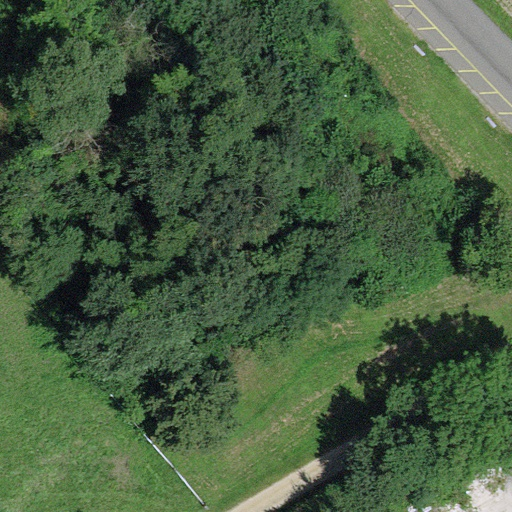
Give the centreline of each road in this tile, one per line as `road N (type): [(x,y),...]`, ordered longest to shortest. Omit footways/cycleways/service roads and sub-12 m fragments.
road 1 (track): [(245,511),(511,361)]
road 2 (unclassified): [(404,0),(511,110)]
